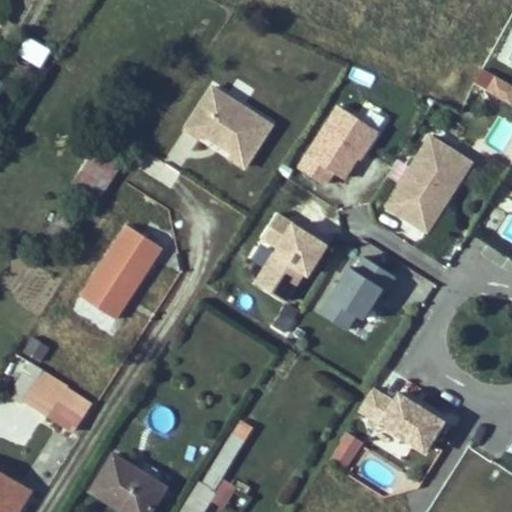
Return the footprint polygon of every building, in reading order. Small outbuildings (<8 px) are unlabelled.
[(40,66),(50,49),(28,36),(18,53),(40,66)] [(511,87),(499,79),(491,92),(511,104),(511,87)] [(272,124),(213,86),(186,128),(200,138),(203,133),(231,151),(228,155),(245,166),(272,124)] [(375,132),(336,109),(306,155),(344,180),(375,132)] [(471,164),(424,134),(403,166),(396,161),(386,178),(394,183),(379,206),(425,235),(471,164)] [(97,199),(122,161),(98,146),(73,184),(97,199)] [(65,240),(75,223),(58,212),(48,229),(65,240)] [(339,253),(276,214),(263,242),(276,249),(254,286),(288,306),(307,273),(321,281),(339,253)] [(163,245),(128,221),(83,291),(118,314),(163,245)] [(354,267),(349,264),(319,310),(354,332),(390,274),(361,255),(354,267)] [(81,361),(43,339),(34,355),(72,378),(81,361)] [(24,400),(43,369),(46,364),(33,356),(9,395),(22,403),(24,400)] [(49,416),(67,388),(69,386),(43,369),(24,400),(49,416)] [(73,431),(91,403),(67,388),(49,416),(73,431)] [(452,425),(399,391),(379,424),(431,457),(452,425)] [(214,489),(253,427),(241,421),(202,482),(199,481),(179,511),(203,511),(212,499),(216,491),(214,489)] [(346,431),(329,456),(345,466),(361,440),(346,431)] [(126,511),(149,511),(165,488),(144,475),(112,455),(91,490),(126,511)] [(171,477),(151,464),(144,475),(165,488),(171,477)] [(15,511),(29,490),(0,471),(0,511),(15,511)] [(224,507),(237,486),(224,479),(216,491),(212,499),(224,507)]
